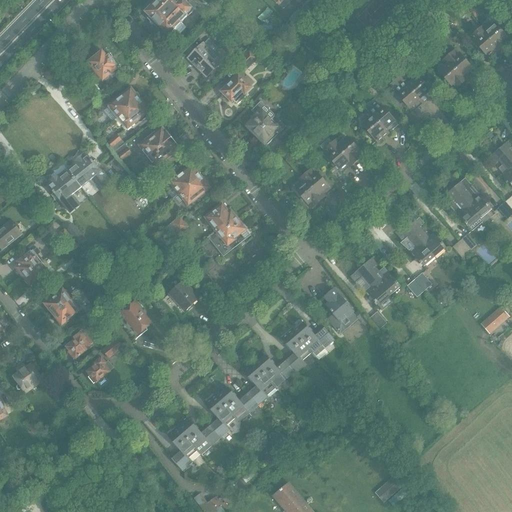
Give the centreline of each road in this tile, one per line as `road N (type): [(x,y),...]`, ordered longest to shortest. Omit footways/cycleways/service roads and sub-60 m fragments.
road 1 (residential): [(307,254),(101,0)]
road 2 (residential): [(86,401),(143,402),(307,254)]
road 3 (residential): [(307,254),(507,92)]
road 4 (residential): [(0,99),(91,0)]
